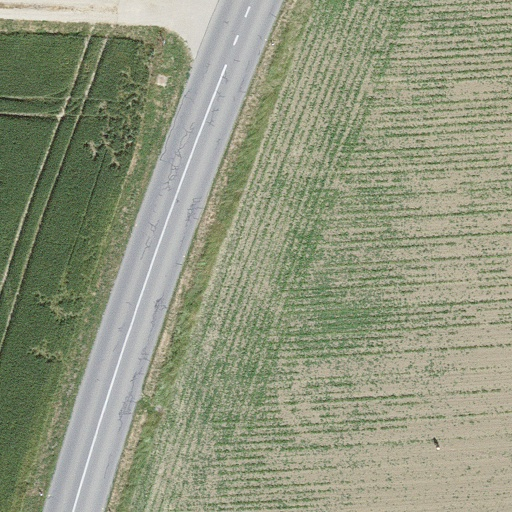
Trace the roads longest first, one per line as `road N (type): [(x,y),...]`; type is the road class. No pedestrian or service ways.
road 1 (tertiary): [(74,511),(247,0)]
road 2 (track): [(235,25),(0,15)]
